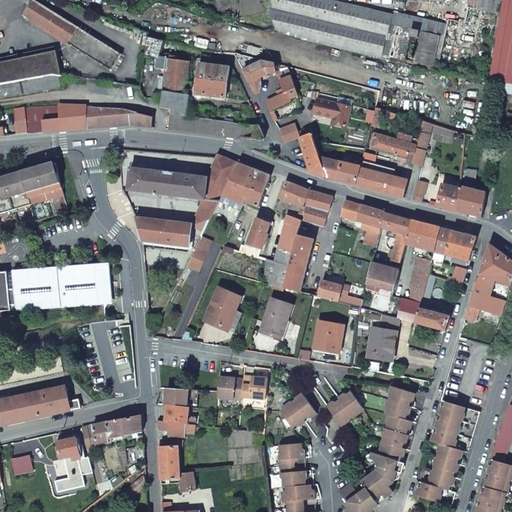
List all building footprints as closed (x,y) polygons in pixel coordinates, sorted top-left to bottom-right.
[(121,54),(34,0),(32,0),(22,16),(110,71),(121,54)] [(331,1),(326,0),(271,0),(269,11),(267,11),(274,30),(310,41),(376,56),(382,57),(390,25),(392,16),(331,1)] [(406,59),(489,77),(499,14),(501,14),(502,0),(468,0),(463,23),(450,20),(449,22),(445,21),(444,24),(423,19),(420,32),(418,44),(416,44),(418,32),(390,25),(382,57),(405,62),(406,59)] [(511,0),(503,0),(491,77),(511,80),(511,0)] [(390,25),(418,32),(420,32),(423,19),(393,13),(392,16),(390,25)] [(157,59),(163,41),(148,39),(149,59),(157,59)] [(0,84),(51,75),(59,76),(60,77),(55,51),(0,62),(0,84)] [(246,56),(235,53),(240,63),(246,56)] [(166,68),(160,108),(165,109),(170,110),(169,115),(186,117),(189,94),(184,93),(189,61),(157,59),(157,67),(166,68)] [(243,70),(256,94),(259,93),(261,86),(260,78),(266,75),(273,73),(275,72),(274,64),(263,61),(243,70)] [(230,67),(199,62),(194,92),(225,97),(230,67)] [(274,64),(275,72),(276,73),(279,81),(284,80),(279,65),(274,64)] [(0,98),(61,87),(59,76),(51,75),(0,84),(0,98)] [(291,77),(284,80),(279,81),(281,87),(283,93),(289,91),(291,99),(298,97),(291,77)] [(313,115),(335,120),(334,125),(346,128),(350,108),(316,101),(313,115)] [(45,106),(25,108),(28,134),(45,133),(62,131),(59,106),(45,106)] [(62,131),(87,129),(86,107),(86,106),(59,106),(62,131)] [(86,107),(87,129),(107,127),(128,126),(130,126),(151,128),(153,118),(126,110),(91,108),(91,107),(86,107)] [(15,110),(17,135),(28,134),(25,108),(21,109),(15,110)] [(377,128),(382,111),(375,109),(370,126),(377,128)] [(186,117),(169,115),(167,130),(260,142),(261,142),(263,141),(264,140),(264,138),(263,137),(259,126),(243,125),(243,126),(234,123),(186,117)] [(427,140),(430,126),(422,123),(418,137),(427,140)] [(294,127),(279,131),(284,144),(300,140),(294,127)] [(416,146),(373,134),(369,149),(396,156),(395,160),(402,162),(401,163),(406,165),(411,166),(412,164),(416,146)] [(300,140),(309,172),(326,178),(319,157),(311,136),(300,140)] [(419,167),(427,140),(418,137),(416,146),(412,164),(419,167)] [(379,192),(403,198),(407,182),(403,181),(405,175),(403,174),(403,171),(373,163),(375,156),(363,153),(359,168),(354,186),(379,192)] [(340,182),(354,186),(359,168),(319,157),(326,178),(340,182)] [(207,177),(204,200),(218,201),(221,195),(238,163),(231,161),(217,158),(207,177)] [(221,195),(241,206),(244,202),(253,169),(245,166),(238,163),(221,195)] [(0,231),(67,212),(55,167),(51,165),(0,180),(0,231)] [(207,177),(129,168),(126,191),(204,200),(207,177)] [(253,169),(244,202),(258,208),(270,177),(253,169)] [(466,171),(464,180),(475,183),(477,173),(466,171)] [(412,194),(422,197),(426,183),(416,180),(412,194)] [(298,235),(301,221),(305,210),(303,208),(309,192),(285,182),(278,199),(279,199),(274,212),(286,217),(284,225),(286,226),(277,262),(266,259),(264,284),(283,288),(298,235)] [(453,189),(441,186),(435,207),(446,210),(456,212),(461,188),(459,188),(460,185),(455,183),(453,189)] [(486,195),(461,188),(456,212),(468,216),(480,219),(486,195)] [(309,192),(303,208),(305,210),(301,221),(323,227),(334,199),(309,192)] [(410,200),(421,203),(422,197),(412,194),(410,200)] [(204,200),(191,224),(191,225),(202,233),(218,201),(204,200)] [(341,217),(365,224),(363,229),(379,233),(380,228),(384,213),(345,202),(341,217)] [(386,230),(398,233),(397,237),(394,251),(390,250),(388,261),(400,264),(405,245),(411,221),(398,217),(384,213),(380,228),(386,230)] [(191,224),(135,218),(141,242),(189,246),(191,225),(191,224)] [(261,249),(270,224),(263,221),(256,219),(247,244),(261,249)] [(411,221),(405,245),(432,253),(438,228),(411,221)] [(444,255),(451,232),(438,228),(432,253),(444,255)] [(474,239),(451,232),(444,255),(467,261),(474,239)] [(300,292),(313,240),(298,235),(283,288),(300,292)] [(511,278),(511,263),(489,246),(474,292),(489,297),(494,281),(507,285),(506,289),(508,290),(511,278)] [(431,257),(430,260),(442,263),(444,255),(432,253),(431,257)] [(417,258),(410,287),(413,288),(410,303),(402,300),(397,318),(399,319),(414,324),(418,308),(430,260),(431,257),(426,255),(425,260),(417,258)] [(366,283),(379,287),(379,288),(384,290),(385,288),(393,291),(398,271),(371,263),(366,283)] [(77,273),(101,271),(100,265),(76,267),(77,273)] [(461,278),(464,269),(454,266),(451,276),(449,281),(454,283),(456,277),(461,278)] [(9,288),(0,288),(0,312),(11,312),(11,306),(16,305),(16,311),(104,304),(101,271),(77,273),(76,267),(50,269),(34,271),(35,274),(13,276),(14,287),(9,288)] [(0,288),(9,288),(8,276),(7,273),(0,273),(0,288)] [(315,297),(359,310),(361,301),(340,294),(342,287),(332,284),(322,281),(320,288),(317,287),(315,297)] [(218,288),(204,320),(226,330),(240,299),(218,288)] [(489,297),(474,292),(467,311),(474,313),(475,309),(500,316),(505,301),(489,297)] [(394,317),(399,299),(391,297),(386,317),(394,319),(394,317)] [(280,339),(291,306),(271,300),(260,332),(280,339)] [(414,324),(444,332),(449,317),(418,308),(414,324)] [(147,316),(148,328),(154,328),(160,316),(147,316)] [(391,364),(399,319),(397,318),(394,317),(394,319),(386,317),(383,316),(380,331),(373,329),(367,360),(391,364)] [(343,327),(317,321),(311,350),(337,355),(343,327)] [(468,338),(472,324),(464,321),(459,336),(468,338)] [(42,358),(46,376),(55,374),(52,356),(42,358)] [(241,398),(266,400),(268,380),(243,377),(243,381),(241,398)] [(241,398),(243,381),(219,379),(217,399),(241,401),(241,398)] [(0,406),(0,426),(74,411),(81,410),(79,402),(69,404),(66,388),(42,392),(44,398),(36,400),(0,406)] [(414,394),(390,388),(388,396),(389,398),(387,403),(407,408),(408,404),(412,402),(414,394)] [(165,397),(165,406),(166,406),(182,408),(186,408),(188,391),(168,390),(168,397),(165,397)] [(339,402),(350,418),(352,420),(357,416),(358,413),(362,410),(350,394),(345,398),(342,397),(337,400),(339,402)] [(316,415),(302,395),(295,400),(295,402),(291,405),(302,422),(307,419),(310,420),(316,415)] [(326,408),(341,428),(346,424),(346,422),(350,418),(339,402),(333,406),(330,405),(326,408)] [(384,409),(385,411),(384,416),(388,417),(403,421),(404,417),(408,416),(410,409),(407,408),(387,403),(386,402),(384,409)] [(440,409),(437,415),(440,416),(460,421),(461,422),(464,414),(463,412),(464,408),(445,402),(444,407),(440,409)] [(290,404),(283,408),(283,410),(279,413),(291,430),(295,427),(298,428),(304,424),(302,422),(291,405),(290,404)] [(504,463),(511,438),(511,405),(509,404),(490,461),(504,463)] [(167,415),(167,423),(187,425),(188,409),(186,408),(182,408),(166,406),(166,415),(167,415)] [(467,452),(479,412),(464,408),(463,412),(464,414),(461,422),(460,421),(459,426),(460,427),(457,435),(456,434),(454,439),(456,440),(453,448),(462,451),(467,452)] [(108,439),(141,434),(140,416),(97,425),(81,428),(84,439),(94,438),(95,444),(108,441),(108,439)] [(434,428),(436,429),(456,434),(457,435),(460,427),(459,426),(460,421),(440,416),(439,421),(436,422),(434,428)] [(386,426),(385,430),(404,436),(406,432),(409,431),(411,423),(403,421),(388,417),(385,425),(386,426)] [(166,438),(184,438),(184,434),(194,435),(195,426),(187,425),(167,423),(156,422),(157,430),(166,431),(166,438)] [(435,434),(431,435),(429,442),(438,444),(453,448),(456,440),(454,439),(456,434),(436,429),(435,434)] [(384,430),(382,438),(383,439),(381,445),(400,450),(402,445),(405,444),(407,437),(404,436),(385,430),(384,430)] [(61,460),(81,456),(77,439),(57,444),(61,460)] [(179,475),(177,449),(181,448),(182,442),(169,442),(169,447),(166,447),(166,442),(158,442),(158,450),(160,481),(179,481),(179,475)] [(462,451),(453,448),(438,444),(436,451),(437,454),(436,458),(455,464),(457,459),(460,458),(462,451)] [(400,450),(381,445),(379,451),(380,453),(379,458),(398,464),(399,459),(403,458),(404,451),(400,450)] [(278,448),(279,457),(277,459),(278,469),(291,468),(291,462),(293,459),(295,461),(303,460),(303,453),(300,451),(299,446),(278,448)] [(11,460),(14,476),(32,472),(30,456),(11,460)] [(455,464),(436,458),(434,457),(431,465),(433,467),(432,471),(452,477),(453,471),(456,470),(458,464),(455,464)] [(386,487),(392,483),(395,473),(400,475),(403,465),(398,464),(379,458),(377,458),(376,461),(379,465),(376,473),(386,487)] [(490,467),(487,474),(490,475),(509,480),(511,481),(511,476),(511,472),(511,471),(511,468),(511,467),(494,462),(493,466),(490,467)] [(133,466),(126,470),(130,475),(136,471),(133,466)] [(280,480),(282,481),(283,489),(285,489),(303,488),(303,483),(306,480),(305,473),(297,474),(295,477),(292,475),(291,468),(278,469),(280,480)] [(429,481),(428,485),(440,489),(447,491),(449,485),(452,484),(454,478),(452,477),(432,471),(430,471),(428,478),(429,481)] [(179,481),(180,493),(194,492),(191,474),(179,475),(179,481)] [(486,488),(505,493),(507,494),(509,486),(508,484),(509,480),(490,475),(489,479),(486,480),(484,487),(486,488)] [(145,476),(129,487),(134,494),(145,486),(145,476)] [(369,511),(378,506),(377,505),(359,479),(338,494),(346,505),(345,506),(348,510),(352,508),(354,511),(369,511)] [(414,496),(438,503),(440,495),(439,493),(440,489),(428,485),(421,483),(419,488),(416,489),(414,496)] [(286,494),(281,494),(282,504),(286,504),(286,510),(302,509),(301,502),(304,500),(306,502),(313,501),(312,494),(309,492),(309,487),(303,488),(285,489),(286,494)] [(129,488),(108,503),(113,510),(134,494),(129,488)] [(482,494),(479,501),(482,502),(501,507),(503,508),(505,500),(504,498),(505,493),(486,488),(485,493),(482,494)] [(450,507),(454,493),(447,491),(440,489),(439,493),(440,495),(438,503),(450,507)] [(476,511),(500,511),(501,507),(482,502),(481,506),(478,507),(476,511)] [(161,504),(161,511),(170,511),(170,503),(161,504)]
